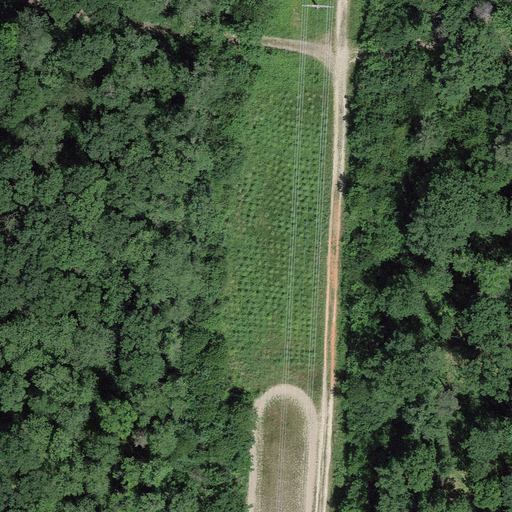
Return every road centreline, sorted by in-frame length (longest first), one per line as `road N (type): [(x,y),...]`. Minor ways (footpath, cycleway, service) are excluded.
road 1 (track): [(317,511),(344,0)]
road 2 (track): [(511,31),(389,41),(161,0)]
